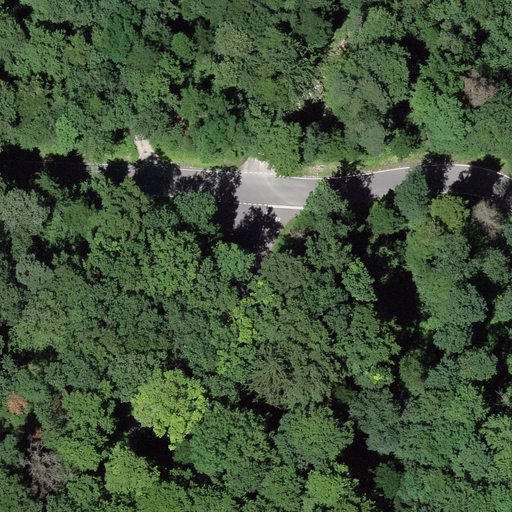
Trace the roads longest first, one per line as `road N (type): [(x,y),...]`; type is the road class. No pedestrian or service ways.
road 1 (unclassified): [(96,511),(278,187)]
road 2 (track): [(235,183),(84,284),(0,371)]
road 3 (tertiary): [(0,168),(278,187)]
road 4 (track): [(235,183),(291,98),(382,0)]
road 5 (tertiary): [(278,187),(427,183),(511,202)]
road 6 (track): [(82,0),(142,148),(184,183)]
road 7 (track): [(0,124),(57,73),(63,0)]
